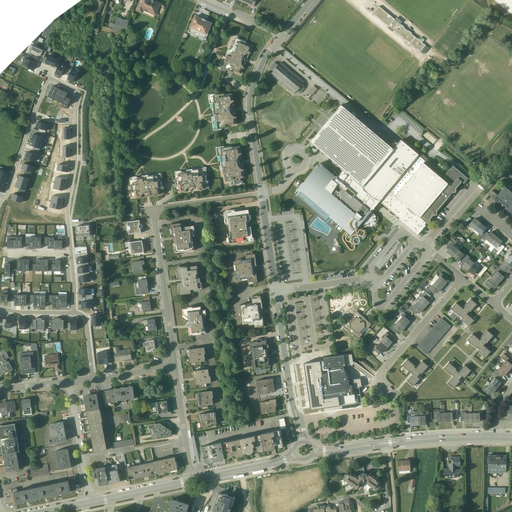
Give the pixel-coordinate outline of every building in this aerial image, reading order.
[(140,0),(135,11),(142,14),(143,11),(155,16),(160,4),(151,0),(140,0)] [(104,3),(100,1),(94,12),(98,14),(104,3)] [(394,20),(378,7),(372,14),(388,27),(387,28),(392,32),(393,30),(395,31),(395,32),(398,35),(399,34),(402,37),(402,38),(405,41),(406,40),(413,46),(413,47),(416,50),(417,49),(424,54),(428,48),(422,43),(424,40),(421,37),(418,40),(411,34),(412,34),(408,31),(407,31),(404,28),(404,27),(401,25),(400,25),(394,20)] [(121,19),(116,17),(113,30),(125,33),(128,20),(125,19),(125,20),(121,19)] [(195,17),(188,33),(193,35),(194,33),(198,35),(198,36),(199,38),(204,40),(210,28),(209,27),(211,24),(206,21),(205,22),(201,20),(201,19),(195,17)] [(45,20),(39,30),(47,35),(53,24),(45,20)] [(99,29),(99,28),(92,27),(91,30),(90,30),(87,42),(88,43),(86,48),(89,48),(93,33),(97,34),(99,29)] [(251,48),(250,46),(245,43),(244,42),(238,39),(234,40),(232,45),(231,44),(229,50),(228,49),(225,55),(226,56),(224,62),(225,62),(223,66),(222,66),(221,66),(220,69),(221,71),(224,72),(225,71),(225,70),(233,74),(234,72),(239,74),(241,73),(244,64),(244,62),(246,57),(248,57),(251,48)] [(31,45),(28,50),(30,51),(29,53),(37,57),(38,56),(40,57),(40,56),(43,58),(46,51),(43,50),(43,51),(31,45)] [(54,67),(57,60),(48,55),(45,63),(54,67)] [(25,59),(21,65),(32,70),(35,63),(25,59)] [(302,85),(304,82),(281,62),(278,65),(277,65),(274,63),(270,68),(273,71),(272,71),(273,72),(271,74),(294,94),(296,91),(296,92),(297,91),(300,94),(305,88),(302,86),(302,85)] [(68,68),(59,64),(55,74),(60,77),(62,73),(65,74),(68,68)] [(77,72),(68,68),(65,74),(69,76),(67,80),(73,82),(77,72)] [(47,97),(52,99),(57,88),(52,86),(47,97)] [(308,92),(312,96),(317,89),(313,86),(308,92)] [(62,91),(57,88),(52,99),(57,102),(62,91)] [(57,102),(62,104),(65,97),(67,93),(62,91),(57,102)] [(229,127),(229,126),(236,125),(234,112),(233,112),(232,107),(233,107),(232,94),(225,95),(224,94),(216,95),(216,94),(208,95),(209,104),(213,104),(213,109),(212,109),(213,116),(214,116),(211,117),(213,131),(221,130),(221,129),(224,128),(229,127)] [(61,107),(66,109),(70,99),(65,97),(62,104),(61,107)] [(350,114),(340,105),(309,142),(343,170),(336,178),(319,164),(303,183),(297,190),(299,193),(300,192),(329,216),(328,217),(345,231),(350,236),(356,228),(361,223),(362,224),(363,224),(365,226),(366,226),(367,226),(369,227),(371,226),(372,226),(373,226),(375,224),(374,223),(375,221),(375,220),(375,219),(375,218),(375,217),(375,216),(374,214),(373,213),(371,212),(374,208),(376,205),(379,202),(399,218),(397,220),(416,235),(425,225),(424,224),(426,222),(426,223),(430,223),(429,219),(432,216),(436,215),(436,212),(452,192),(456,192),(455,189),(461,182),(463,184),(468,179),(452,166),(445,174),(427,159),(425,161),(423,160),(425,157),(421,153),(419,156),(418,155),(400,140),(393,149),(382,140),(375,135),(354,117),(350,114)] [(48,125),(37,122),(35,127),(39,129),(38,132),(45,134),(48,125)] [(375,135),(382,140),(385,136),(379,131),(375,135)] [(31,140),(42,143),(44,138),(43,138),(37,135),(33,134),(31,140)] [(40,149),(42,143),(31,140),(29,146),(33,147),(40,149)] [(234,185),(243,184),(242,178),(244,178),(243,171),(244,170),(243,169),(242,165),(240,165),(240,160),(241,160),(241,155),(241,154),(240,153),(239,147),(232,148),(232,146),(227,147),(224,147),(224,146),(215,148),(217,157),(220,157),(221,162),(220,162),(221,169),(222,169),(223,175),(224,175),(225,182),(233,181),(234,185)] [(33,147),(31,153),(38,156),(40,149),(33,147)] [(31,153),(27,152),(25,158),(36,161),(38,156),(31,153)] [(23,164),(21,169),(25,170),(32,173),(33,167),(23,164)] [(57,165),(56,170),(68,173),(68,169),(67,169),(68,167),(57,165)] [(502,172),(497,178),(499,179),(508,169),(506,167),(502,172)] [(172,172),(175,191),(179,191),(181,192),(188,191),(189,190),(194,189),(196,190),(204,189),(204,188),(208,187),(207,181),(206,177),(207,176),(206,168),(197,169),(197,170),(193,170),(192,169),(186,170),(186,171),(182,172),(181,171),(172,172)] [(0,170),(0,177),(6,179),(8,173),(0,170)] [(25,170),(23,177),(29,179),(32,173),(25,170)] [(128,178),(129,186),(130,186),(131,191),(130,191),(130,193),(131,197),(135,197),(135,198),(140,198),(141,198),(145,197),(145,195),(146,195),(146,197),(147,198),(148,198),(148,197),(149,197),(149,196),(149,195),(149,197),(153,196),(155,197),(155,196),(160,195),(160,194),(164,193),(163,187),(162,187),(162,182),(163,182),(161,173),(153,174),(153,176),(148,176),(148,175),(142,176),(142,177),(137,178),(137,177),(128,178)] [(19,176),(17,182),(27,185),(29,179),(23,177),(19,176)] [(55,177),(53,189),(62,191),(63,188),(65,189),(66,182),(65,182),(66,179),(55,177)] [(17,182),(15,187),(19,188),(25,191),(27,185),(17,182)] [(504,209),(511,215),(511,214),(511,193),(511,194),(511,193),(511,192),(509,191),(510,190),(507,188),(507,189),(504,186),(497,195),(492,191),(488,195),(498,203),(498,202),(500,204),(502,204),(503,205),(503,206),(505,208),(504,209)] [(19,188),(17,195),(23,197),(25,191),(19,188)] [(13,194),(11,199),(21,203),(23,197),(17,195),(13,194)] [(52,196),(49,208),(60,210),(60,207),(61,207),(62,201),(62,198),(52,196)] [(234,210),(225,211),(223,213),(225,224),(227,225),(228,225),(230,237),(228,238),(229,242),(230,244),(237,243),(236,242),(241,241),(241,243),(251,242),(254,239),(252,237),(250,227),(248,227),(248,223),(251,219),(250,215),(249,215),(248,210),(235,212),(234,210)] [(474,230),(480,223),(474,218),(472,220),(470,219),(465,224),(470,229),(471,228),(474,230)] [(139,224),(139,220),(127,222),(127,226),(126,226),(127,232),(128,231),(128,235),(141,233),(140,230),(143,229),(142,224),(139,224)] [(180,223),(170,224),(168,227),(171,229),(172,237),(173,238),(174,239),(174,242),(173,243),(174,244),(175,245),(174,246),(175,253),(189,252),(194,251),(192,236),(194,236),(193,231),(194,230),(194,226),(181,227),(180,223)] [(481,238),(486,232),(484,230),(486,228),(480,223),(474,230),(473,232),(478,236),(478,235),(481,238)] [(490,244),(496,237),(490,231),(488,234),(486,232),(481,238),(485,241),(486,240),(490,244)] [(7,237),(7,248),(15,248),(16,237),(7,237)] [(493,249),(490,252),(494,255),(495,254),(502,246),(500,244),(502,241),(496,237),(490,244),(489,246),(493,249)] [(54,238),(53,249),(62,249),(62,238),(54,238)] [(447,252),(452,257),(458,250),(459,248),(455,245),(457,242),(453,239),(446,248),(448,250),(447,252)] [(131,255),(143,253),(141,241),(130,243),(129,242),(125,242),(125,244),(125,243),(126,247),(130,247),(131,255)] [(106,258),(107,260),(119,258),(118,252),(113,252),(112,243),(106,244),(107,253),(110,253),(110,258),(106,258)] [(504,247),(502,246),(495,254),(497,255),(504,247)] [(458,250),(452,257),(458,261),(459,259),(462,261),(467,255),(463,252),(462,253),(458,250)] [(77,258),(77,264),(89,263),(88,253),(80,254),(81,258),(77,258)] [(249,283),(249,284),(254,284),(255,284),(257,282),(255,270),(253,270),(254,268),(252,266),(256,265),(254,254),(245,255),(246,260),(243,260),(243,259),(236,260),(236,261),(233,262),(236,280),(242,280),(242,281),(247,281),(248,283),(249,283)] [(467,256),(467,255),(462,261),(464,263),(462,265),(468,270),(474,263),(469,259),(470,258),(467,256)] [(469,259),(474,263),(475,262),(471,258),(468,255),(467,256),(470,258),(469,259)] [(23,260),(17,260),(17,264),(13,264),(13,272),(23,272),(23,260)] [(132,262),(133,274),(143,272),(142,265),(144,264),(144,260),(132,262)] [(504,260),(497,268),(503,273),(505,271),(507,273),(511,267),(504,260)] [(475,262),(474,263),(468,270),(474,275),(476,273),(478,275),(485,266),(481,263),(479,266),(475,262)] [(78,273),(90,272),(89,266),(87,266),(87,263),(81,264),(81,267),(77,267),(78,273)] [(13,264),(4,264),(4,275),(10,275),(10,272),(13,272),(13,264)] [(178,293),(180,295),(191,294),(190,293),(199,291),(199,290),(202,289),(200,278),(198,278),(197,275),(198,274),(197,266),(187,267),(187,266),(180,267),(178,266),(175,270),(177,271),(178,279),(180,278),(180,279),(180,280),(180,281),(181,282),(181,283),(179,283),(180,291),(178,293)] [(487,268),(485,266),(478,275),(480,277),(487,268)] [(491,276),(498,283),(503,277),(501,275),(503,273),(497,268),(491,276)] [(79,283),(91,282),(90,276),(88,276),(88,272),(82,273),(82,277),(78,277),(79,283)] [(435,282),(441,287),(446,282),(444,280),(446,278),(441,273),(434,281),(435,282)] [(148,293),(146,279),(145,276),(138,277),(138,280),(139,288),(135,289),(136,295),(148,293)] [(491,276),(484,284),(490,289),(492,287),(494,288),(498,283),(491,276)] [(437,293),(441,287),(435,282),(431,286),(430,285),(427,289),(433,294),(435,291),(437,293)] [(91,289),(79,289),(79,295),(86,295),(86,298),(91,299),(91,289)] [(415,301),(424,308),(429,302),(427,301),(429,298),(423,293),(420,297),(419,296),(415,301)] [(261,297),(258,295),(256,298),(251,299),(252,303),(239,305),(240,309),(241,309),(241,314),(242,325),(248,324),(249,326),(254,326),(255,326),(255,328),(260,327),(261,328),(263,325),(261,313),(259,314),(261,311),(259,310),(262,309),(261,297)] [(67,296),(58,296),(58,308),(67,308),(67,296)] [(81,308),(93,308),(93,302),(91,302),(91,299),(86,298),(85,302),(81,302),(81,308)] [(461,320),(468,326),(473,320),(466,314),(469,311),(470,312),(476,304),(470,299),(464,307),(464,308),(463,309),(456,303),(451,309),(458,315),(459,314),(463,317),(461,320)] [(126,305),(130,305),(129,300),(111,302),(111,303),(106,304),(106,308),(109,308),(110,321),(117,320),(117,317),(114,317),(113,317),(112,309),(114,308),(114,304),(122,304),(122,305),(126,304),(126,305)] [(149,301),(137,303),(138,308),(139,308),(140,311),(151,310),(149,301)] [(416,312),(419,314),(424,308),(415,301),(411,305),(412,305),(409,309),(415,314),(416,312)] [(187,308),(182,309),(182,315),(183,315),(182,317),(187,320),(188,319),(188,320),(187,322),(188,323),(188,324),(187,326),(186,327),(188,329),(187,330),(188,336),(192,335),(192,336),(202,335),(201,333),(205,333),(204,324),(205,323),(203,315),(206,315),(205,310),(201,311),(201,307),(193,308),(192,307),(187,307),(187,308)] [(347,321),(343,326),(358,339),(371,325),(364,318),(356,311),(352,316),(351,316),(350,317),(348,319),(348,320),(347,321)] [(397,320),(405,327),(410,321),(408,320),(409,317),(407,316),(409,315),(405,312),(404,313),(404,312),(397,320)] [(92,318),(92,326),(100,326),(100,314),(93,314),(93,318),(92,318)] [(13,317),(8,316),(4,326),(10,328),(13,317)] [(154,319),(142,321),(142,325),(147,325),(148,332),(156,330),(156,325),(155,325),(154,319)] [(400,333),(405,327),(397,320),(390,328),(395,334),(397,331),(400,333)] [(477,351),(485,357),(490,351),(483,345),(485,342),(486,343),(492,335),(486,330),(480,338),(481,339),(479,340),(472,334),(467,340),(475,347),(476,346),(479,349),(477,351)] [(380,342),(387,348),(392,342),(390,340),(392,338),(386,333),(383,337),(384,337),(380,342)] [(144,342),(145,347),(146,347),(147,351),(152,350),(152,349),(155,349),(156,350),(159,350),(158,339),(147,341),(147,342),(144,342)] [(252,355),(268,353),(267,352),(266,352),(265,349),(268,349),(268,345),(267,345),(266,340),(261,341),(261,342),(257,342),(248,343),(250,352),(252,352),(252,355)] [(382,354),(387,348),(380,342),(379,341),(370,351),(376,356),(380,352),(382,354)] [(119,347),(113,348),(115,362),(124,360),(124,362),(131,361),(129,349),(119,351),(119,347)] [(205,354),(204,347),(188,350),(189,357),(188,357),(189,364),(205,361),(204,354),(205,354)] [(0,362),(1,362),(2,365),(0,365),(0,375),(0,376),(12,370),(8,361),(7,362),(6,360),(9,358),(5,350),(0,351),(0,362)] [(33,352),(19,354),(21,374),(35,373),(33,352)] [(97,353),(98,365),(108,364),(106,352),(97,353)] [(268,353),(252,355),(253,359),(251,360),(253,371),(266,369),(266,367),(270,366),(269,362),(270,361),(270,357),(269,357),(267,357),(266,355),(267,355),(268,354),(268,353)] [(501,365),(508,371),(511,366),(511,364),(511,363),(511,361),(511,360),(503,353),(500,357),(504,361),(501,365)] [(58,354),(45,356),(45,358),(43,359),(45,368),(50,367),(49,366),(52,366),(53,367),(54,367),(55,371),(60,370),(59,369),(61,369),(60,360),(59,360),(58,354)] [(303,363),(309,399),(317,398),(321,397),(322,401),(323,408),(340,405),(347,404),(356,403),(361,402),(359,387),(361,387),(360,378),(352,380),(353,385),(349,385),(348,383),(342,366),(350,365),(351,366),(354,362),(353,361),(352,354),(323,358),(323,360),(303,363)] [(406,381),(413,386),(419,378),(417,376),(420,373),(421,374),(428,367),(422,361),(415,368),(414,367),(414,366),(407,360),(401,366),(409,372),(410,371),(413,374),(406,381)] [(447,383),(453,388),(459,380),(458,379),(461,376),(463,378),(470,370),(464,365),(458,372),(455,370),(456,369),(448,362),(443,368),(451,375),(451,374),(453,376),(447,383)] [(493,372),(499,377),(501,375),(503,377),(508,371),(501,365),(497,369),(496,369),(493,372)] [(195,385),(211,383),(210,376),(209,376),(208,369),(192,371),(193,378),(196,378),(196,380),(195,380),(195,385)] [(489,382),(496,388),(501,382),(498,379),(499,377),(493,372),(490,376),(493,378),(489,382)] [(274,391),(272,378),(256,381),(258,395),(266,394),(268,393),(268,392),(274,391)] [(491,395),(496,388),(489,382),(488,381),(481,390),(487,395),(489,393),(491,395)] [(132,387),(123,388),(125,400),(134,398),(132,387)] [(112,390),(114,401),(122,400),(120,388),(112,390)] [(114,401),(112,390),(105,391),(106,403),(114,402),(114,401)] [(213,397),(212,391),(196,393),(197,400),(197,407),(213,405),(212,398),(213,397)] [(84,397),(87,411),(99,409),(96,394),(88,396),(84,397)] [(276,406),(275,399),(269,400),(269,401),(267,401),(259,402),(261,414),(276,412),(275,408),(276,406)] [(23,415),(31,414),(30,400),(26,401),(25,400),(22,400),(23,415)] [(6,402),(7,414),(8,418),(12,418),(12,412),(15,411),(14,401),(6,402)] [(168,413),(166,401),(150,403),(150,407),(155,406),(156,412),(158,411),(158,414),(168,413)] [(87,411),(89,425),(101,423),(101,422),(102,421),(100,410),(99,410),(99,409),(87,411)] [(444,412),(445,422),(453,421),(453,418),(455,418),(455,410),(450,411),(450,412),(444,412)] [(410,425),(418,424),(417,414),(417,411),(415,412),(414,411),(410,411),(410,415),(407,415),(407,423),(410,422),(410,425)] [(437,422),(445,422),(444,412),(444,411),(434,411),(434,419),(437,419),(437,422)] [(472,413),(472,422),(479,421),(479,419),(482,419),(482,411),(477,411),(477,413),(472,413)] [(217,424),(215,412),(206,413),(207,414),(205,414),(205,413),(198,414),(199,422),(201,423),(202,428),(208,427),(208,425),(217,424)] [(464,422),(472,422),(472,413),(466,413),(466,412),(461,412),(461,420),(464,419),(464,422)] [(417,414),(418,424),(425,424),(425,421),(428,421),(428,414),(417,414)] [(63,424),(63,422),(51,424),(52,430),(51,430),(52,437),(53,436),(54,443),(66,440),(66,438),(63,424)] [(160,423),(155,424),(156,429),(150,430),(150,435),(151,435),(151,439),(153,440),(161,439),(162,437),(163,438),(165,436),(166,437),(172,436),(170,428),(171,427),(168,425),(169,424),(166,422),(162,423),(161,424),(160,423)] [(89,425),(92,439),(104,436),(101,423),(89,425)] [(0,436),(3,454),(16,452),(19,451),(14,424),(0,426),(0,436)] [(260,434),(263,449),(265,451),(282,447),(283,445),(285,445),(288,443),(288,441),(286,432),(285,429),(282,429),(280,430),(260,434)] [(260,434),(241,439),(244,453),(246,453),(248,454),(251,454),(253,450),(254,451),(257,451),(259,452),(262,451),(263,449),(260,434)] [(107,451),(104,436),(92,439),(94,453),(107,451)] [(244,453),(241,439),(221,443),(224,458),(226,459),(229,459),(230,456),(233,456),(234,455),(237,457),(240,456),(242,454),(244,453)] [(224,458),(221,443),(201,447),(204,462),(206,463),(223,460),(224,458)] [(71,468),(68,449),(55,451),(57,457),(55,457),(57,464),(58,463),(59,470),(71,468)] [(19,470),(16,452),(3,454),(6,472),(19,470)] [(487,472),(497,472),(497,455),(488,455),(487,472)] [(497,455),(497,472),(506,472),(506,455),(497,455)] [(452,477),(457,478),(457,477),(459,477),(459,469),(456,469),(456,466),(460,466),(460,456),(457,456),(456,457),(455,457),(454,456),(451,456),(451,463),(448,463),(448,468),(443,468),(443,476),(443,478),(452,478),(452,477)] [(176,469),(174,457),(153,462),(156,474),(176,469)] [(399,473),(410,472),(409,470),(410,470),(409,460),(397,461),(398,470),(399,470),(399,473)] [(129,479),(156,474),(153,462),(126,468),(129,479)] [(111,471),(106,472),(108,484),(120,481),(116,465),(110,466),(111,471)] [(106,472),(105,467),(96,469),(99,486),(108,484),(106,472)] [(374,491),(376,490),(378,491),(380,488),(380,485),(381,483),(378,481),(378,480),(377,478),(370,473),(368,475),(366,473),(364,474),(361,474),(359,474),(357,477),(354,474),(354,475),(352,474),(351,474),(348,472),(346,474),(343,474),(341,477),(343,479),(343,481),(346,481),(348,482),(348,483),(351,486),(352,485),(356,488),(359,485),(358,484),(359,482),(361,483),(363,480),(364,481),(365,480),(367,481),(366,483),(374,488),(374,491)] [(70,492),(68,481),(54,484),(57,495),(70,492)] [(43,497),(57,495),(54,484),(41,486),(43,497)] [(30,500),(43,497),(41,486),(27,489),(30,500)] [(16,503),(30,500),(27,489),(17,491),(16,489),(11,490),(11,493),(14,493),(16,503)] [(223,495),(218,493),(212,511),(230,511),(235,497),(224,494),(223,495)] [(186,511),(189,504),(177,501),(177,500),(176,499),(176,500),(172,499),(168,509),(167,511),(186,511)] [(351,511),(354,510),(353,501),(352,501),(349,499),(340,500),(341,503),(338,504),(339,510),(336,511),(335,507),(332,507),(330,507),(329,504),(317,506),(317,507),(309,509),(310,509),(309,510),(308,511),(307,511),(351,511)]
